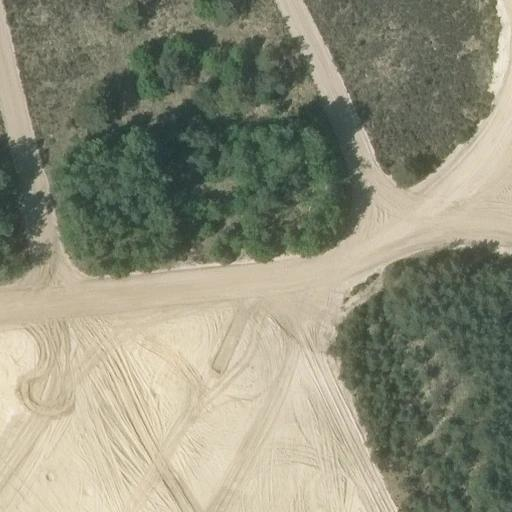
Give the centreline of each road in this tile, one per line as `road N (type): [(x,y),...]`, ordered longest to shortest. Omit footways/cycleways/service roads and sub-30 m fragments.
road 1 (unknown): [(380,246),(340,262),(227,281),(50,297)]
road 2 (unknown): [(289,0),(380,246)]
road 3 (unknown): [(0,50),(50,297)]
road 4 (unknown): [(380,246),(438,200),(511,104)]
road 5 (unknown): [(380,246),(460,231),(511,238)]
